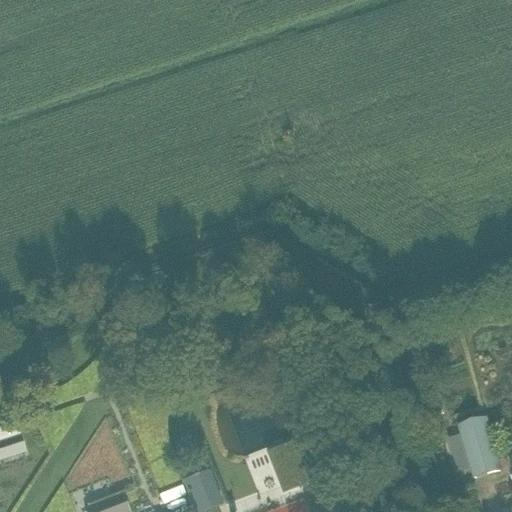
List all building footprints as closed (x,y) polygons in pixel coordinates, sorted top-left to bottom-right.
[(471,471),(473,479),(502,471),(487,420),(457,427),(460,435),(446,440),(456,476),(471,471)] [(0,428),(0,462),(26,454),(16,423),(0,428)] [(183,482),(207,473),(203,462),(179,471),(183,482)] [(182,483),(192,511),(207,511),(211,511),(222,506),(209,472),(207,473),(183,482),(182,483)] [(132,488),(87,505),(89,510),(85,511),(84,511),(128,511),(122,497),(134,493),(132,488)]
